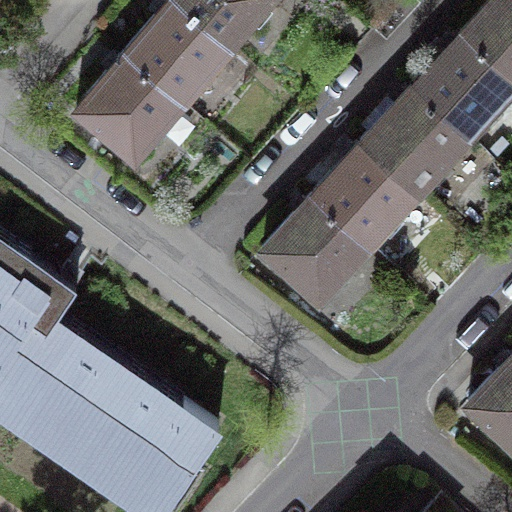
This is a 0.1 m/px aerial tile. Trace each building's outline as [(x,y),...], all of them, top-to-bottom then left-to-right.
[(164,0),(162,4),(125,46),(183,96),(230,41),(182,0),(164,0)] [(182,0),(230,41),(265,0),(182,0)] [(511,0),(485,0),(464,24),(511,68),(511,0)] [(511,83),(511,68),(464,24),(452,36),(413,79),(469,131),(511,83)] [(183,96),(125,46),(114,58),(76,102),(134,152),(183,96)] [(402,91),(362,134),(419,186),(469,131),(413,79),(402,91)] [(419,186),(362,134),(351,146),(313,188),(369,239),(419,186)] [(369,239),(313,188),(302,200),(263,242),(319,294),(369,239)] [(0,415),(137,511),(154,511),(219,418),(183,394),(183,393),(57,306),(76,278),(66,271),(0,225),(0,415)] [(511,439),(511,350),(507,356),(467,397),(511,439)] [(465,511),(441,488),(418,511),(465,511)]
